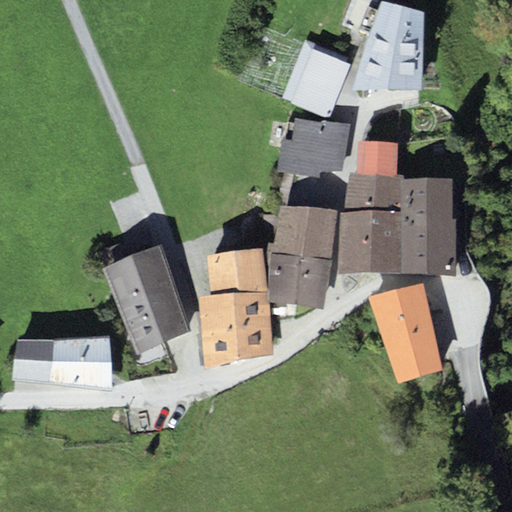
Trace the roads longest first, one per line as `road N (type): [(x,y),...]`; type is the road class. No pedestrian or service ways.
road 1 (unclassified): [(511,509),(480,427),(457,317),(437,287),(348,298),(294,347),(236,378),(127,399),(0,403)]
road 2 (track): [(199,387),(171,249),(68,0)]
